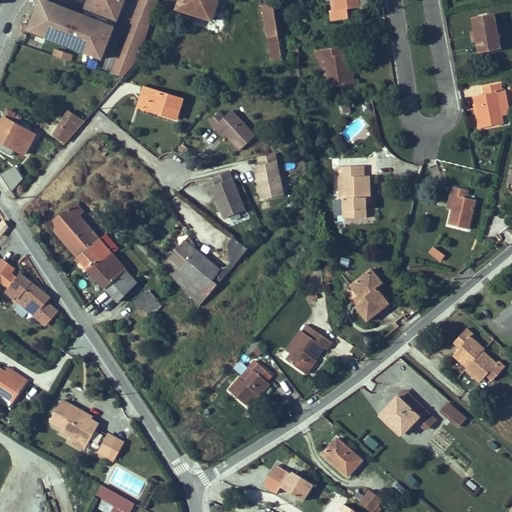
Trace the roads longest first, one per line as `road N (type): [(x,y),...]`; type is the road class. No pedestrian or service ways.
road 1 (residential): [(195,489),(367,369),(511,249)]
road 2 (residential): [(0,192),(195,489)]
road 3 (residential): [(396,0),(411,110),(436,124),(452,102),(433,0)]
